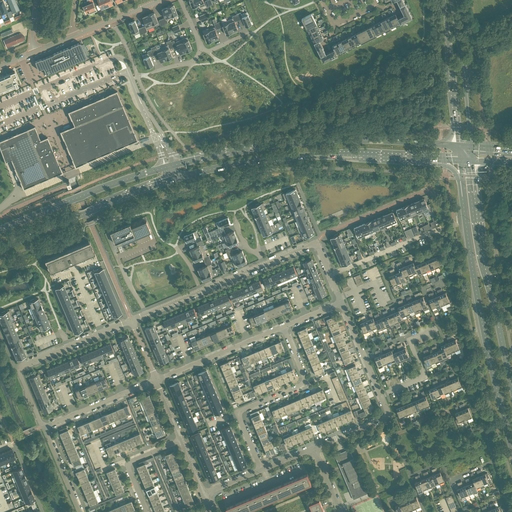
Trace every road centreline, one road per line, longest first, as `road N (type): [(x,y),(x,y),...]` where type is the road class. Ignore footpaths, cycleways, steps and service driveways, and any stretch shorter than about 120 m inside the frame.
road 1 (primary): [(0,249),(135,192),(227,165),(347,154),(459,159)]
road 2 (primary): [(457,146),(343,139),(215,155),(139,174),(0,229)]
road 3 (secondary): [(459,159),(483,330),(511,446)]
road 4 (residential): [(131,320),(312,244),(341,301)]
road 5 (secondary): [(511,385),(471,160)]
road 6 (residential): [(260,470),(238,412),(303,385),(283,326)]
road 7 (residential): [(42,426),(21,367),(131,320)]
road 8 (secondary): [(470,146),(450,0)]
road 9 (secondary): [(444,0),(457,146)]
road 10 (residential): [(155,379),(283,326)]
road 11 (residential): [(42,426),(155,379)]
